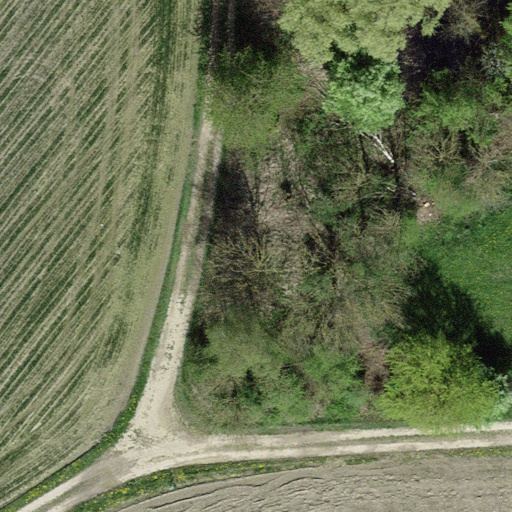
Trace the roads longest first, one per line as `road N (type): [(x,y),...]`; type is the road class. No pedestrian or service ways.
road 1 (track): [(222,0),(197,226),(139,454)]
road 2 (track): [(139,454),(511,433)]
